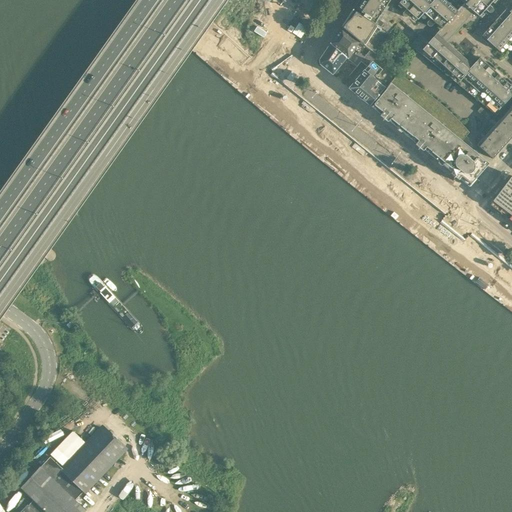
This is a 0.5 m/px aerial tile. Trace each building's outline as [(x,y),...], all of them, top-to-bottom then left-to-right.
[(511,0),(456,0),(454,2),(451,0),(358,0),(350,12),(341,26),(342,27),(343,26),(345,25),(346,23),(348,21),(350,19),(351,18),(351,17),(352,17),(355,12),(376,26),(388,34),(393,29),(411,44),(410,45),(495,116),(511,97),(511,0)] [(370,50),(376,55),(376,54),(375,54),(388,34),(376,26),(355,12),(352,17),(351,17),(351,18),(350,19),(348,21),(346,23),(345,25),(343,26),(342,27),(342,28),(363,45),(370,50)] [(357,52),(363,45),(342,28),(340,27),(329,44),(346,58),(347,59),(354,49),(357,52)] [(332,75),(346,58),(329,44),(319,61),(319,65),(332,75)] [(351,62),(356,67),(357,65),(364,57),(357,52),(354,49),(347,59),(351,62)] [(376,56),(376,55),(370,50),(364,57),(357,65),(364,70),(357,79),(357,78),(348,88),(370,106),(382,91),(386,85),(376,77),(382,70),(371,62),(376,56)] [(348,77),(356,67),(351,62),(342,72),(348,77)] [(474,179),(488,163),(462,141),(469,132),(461,123),(457,119),(453,115),(444,107),(436,100),(427,93),(418,87),(413,83),(408,80),(397,74),(390,83),(390,84),(371,107),(466,185),(474,179)] [(481,107),(477,111),(484,117),(488,113),(481,107)] [(476,144),(492,159),(511,136),(511,109),(501,121),(499,119),(476,144)] [(511,179),(493,205),(511,219),(511,179)] [(94,271),(85,278),(136,337),(145,329),(94,271)] [(82,511),(85,510),(75,500),(82,492),(84,491),(124,448),(113,438),(102,428),(63,470),(54,461),(51,458),(50,457),(20,488),(27,494),(33,500),(21,511),(82,511)] [(77,437),(71,430),(49,454),(51,456),(52,457),(55,460),(61,466),(84,443),(77,437)] [(212,511),(214,510),(163,461),(153,472),(180,497),(181,496),(198,511),(212,511)]
